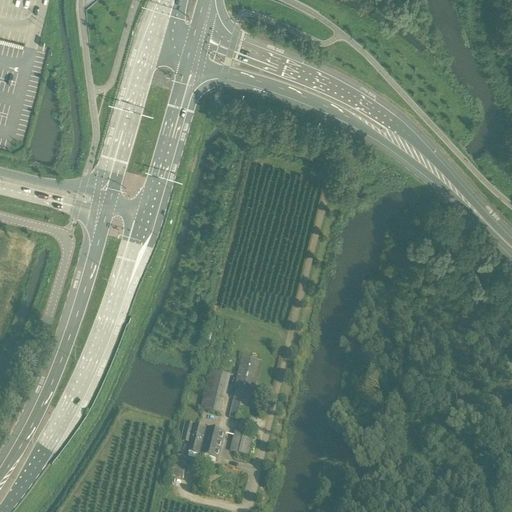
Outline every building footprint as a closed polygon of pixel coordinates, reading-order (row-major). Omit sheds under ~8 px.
[(260,411),(263,398),(253,396),(261,363),(243,358),(235,390),(236,391),(230,418),(245,422),(248,408),(260,411)] [(222,403),(229,377),(211,373),(201,412),(221,416),(224,404),(222,403)] [(207,429),(186,424),(182,442),(190,444),(187,453),(201,456),(207,429)] [(219,461),(226,434),(207,429),(201,456),(219,461)] [(230,452),(248,457),(254,434),(236,430),(230,452)] [(184,480),(186,471),(174,468),(171,477),(184,480)] [(280,487),(267,484),(265,495),(278,497),(280,487)]
